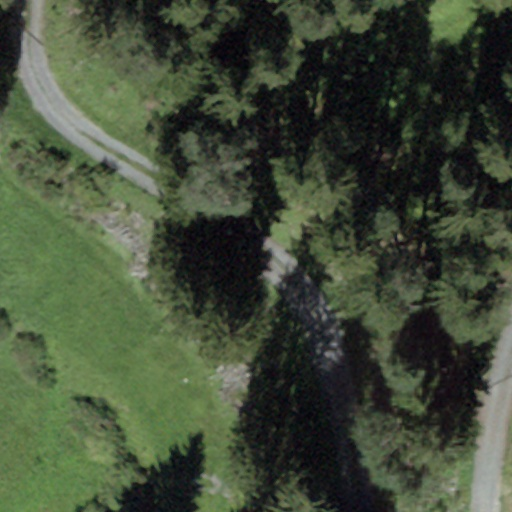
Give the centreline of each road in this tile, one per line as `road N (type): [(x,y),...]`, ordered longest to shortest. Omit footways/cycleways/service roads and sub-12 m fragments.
road 1 (track): [(26,0),(23,32),(34,73),(65,113),(286,271),(327,324),(364,511)]
road 2 (track): [(511,346),(496,402),(486,511)]
